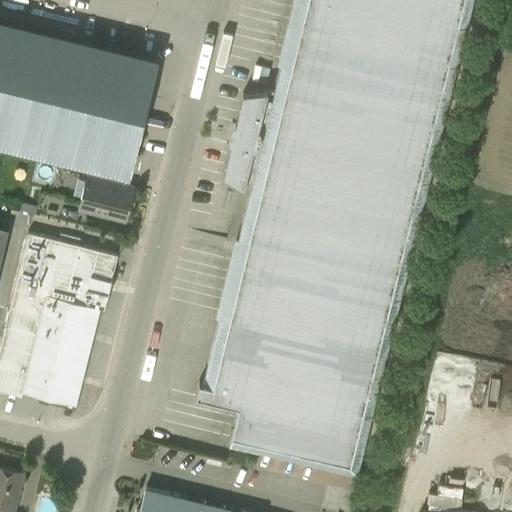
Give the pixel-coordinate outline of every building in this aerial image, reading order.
[(233,123),(229,129),(227,139),(228,143),(231,143),(222,175),(243,189),(245,179),(252,181),(238,237),(234,237),(215,315),(219,316),(202,381),(199,380),(195,393),(238,403),(229,443),(357,474),(472,0),(291,0),(277,63),(280,63),(272,99),(265,98),(267,91),(243,92),(235,123),(233,123)] [(156,58),(0,19),(0,143),(128,175),(156,58)] [(107,179),(86,173),(78,210),(125,221),(134,185),(119,181),(107,179)] [(8,308),(0,305),(0,258),(8,226),(0,223),(0,326),(4,327),(0,341),(0,388),(21,394),(22,389),(48,396),(47,401),(74,407),(100,307),(103,308),(117,253),(28,231),(8,308)] [(12,511),(23,471),(0,465),(0,511),(12,511)] [(250,511),(146,487),(139,511),(250,511)]
